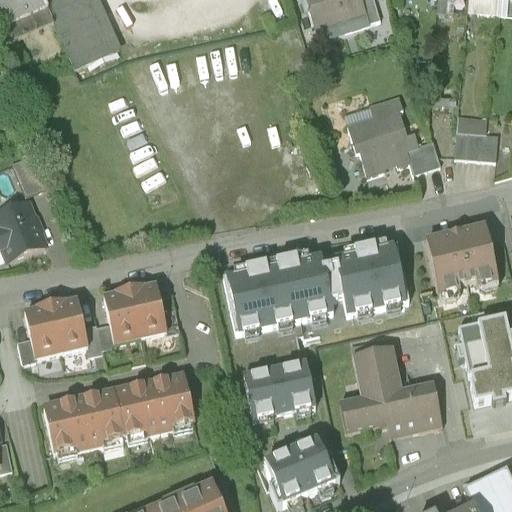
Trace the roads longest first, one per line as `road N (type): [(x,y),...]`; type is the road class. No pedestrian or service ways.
road 1 (residential): [(173,258),(511,192)]
road 2 (residential): [(16,403),(200,365),(173,258)]
road 3 (unclassified): [(511,443),(426,471),(342,511)]
road 4 (residential): [(0,293),(173,258)]
